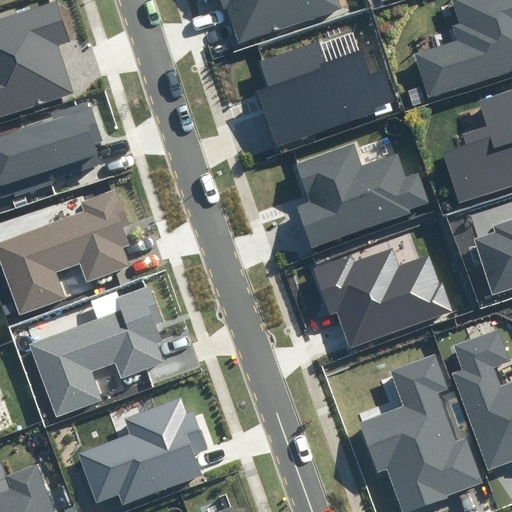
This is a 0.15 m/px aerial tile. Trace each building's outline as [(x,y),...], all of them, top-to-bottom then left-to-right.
[(219,0),(235,45),(343,9),(340,0),(219,0)] [(456,40),(413,53),(428,99),(511,72),(511,0),(452,0),(460,25),(452,28),(456,40)] [(71,41),(59,3),(0,20),(0,116),(73,94),(57,45),(71,41)] [(268,90),(258,93),(276,145),(393,105),(382,73),(364,79),(354,52),(324,62),(316,39),(258,59),(268,90)] [(468,146),(442,155),(459,204),(511,185),(511,93),(480,104),(488,128),(464,136),(468,146)] [(53,119),(0,136),(0,186),(98,156),(93,140),(102,137),(90,101),(51,113),(53,119)] [(309,204),(298,208),(312,250),(433,209),(420,171),(402,177),(395,156),(363,167),(355,145),(296,165),(309,204)] [(83,210),(0,240),(0,268),(19,318),(68,300),(57,273),(77,266),(83,283),(129,266),(121,246),(128,243),(123,229),(130,227),(116,190),(81,203),(83,210)] [(494,232),(474,238),(492,293),(511,286),(511,219),(492,226),(494,232)] [(352,255),(314,268),(329,313),(336,311),(349,349),(453,314),(432,253),(399,264),(394,251),(355,264),(352,255)] [(122,310),(29,345),(57,417),(100,400),(89,371),(116,361),(122,378),(164,362),(156,343),(165,340),(159,324),(163,323),(150,287),(118,299),(122,310)] [(462,369),(452,373),(488,472),(511,463),(511,383),(499,388),(491,368),(508,362),(496,331),(453,346),(462,369)] [(398,405),(356,420),(376,476),(389,471),(403,510),(484,481),(468,437),(454,442),(436,393),(444,390),(431,355),(386,372),(398,405)] [(129,433),(77,452),(96,502),(120,494),(124,504),(205,474),(197,453),(210,449),(196,410),(189,413),(182,395),(123,417),(129,433)] [(0,511),(54,511),(37,464),(7,475),(12,490),(0,494),(0,511)]
